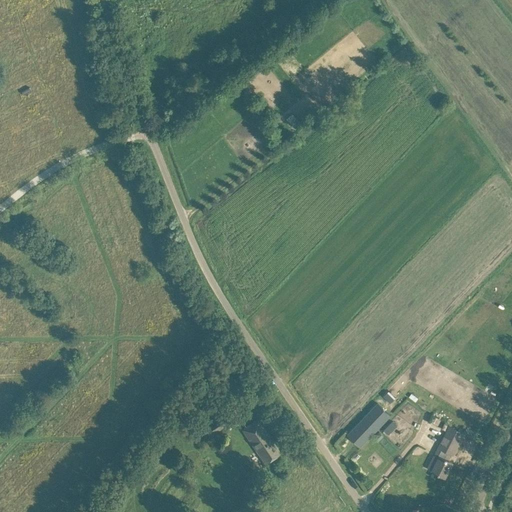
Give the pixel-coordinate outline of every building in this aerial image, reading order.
[(383,397),(390,403),(394,399),(387,392),(383,397)] [(378,402),(347,434),(361,447),(391,415),(378,402)] [(199,428),(207,439),(232,423),(224,411),(199,428)] [(445,429),(448,422),(434,415),(430,422),(445,429)] [(171,417),(166,422),(169,425),(174,419),(171,417)] [(250,436),(248,437),(265,463),(280,453),(258,420),(245,428),(250,436)] [(464,433),(453,427),(450,426),(439,447),(435,453),(440,456),(433,470),(436,472),(445,476),(452,462),(448,460),(451,454),(453,455),(464,433)]
